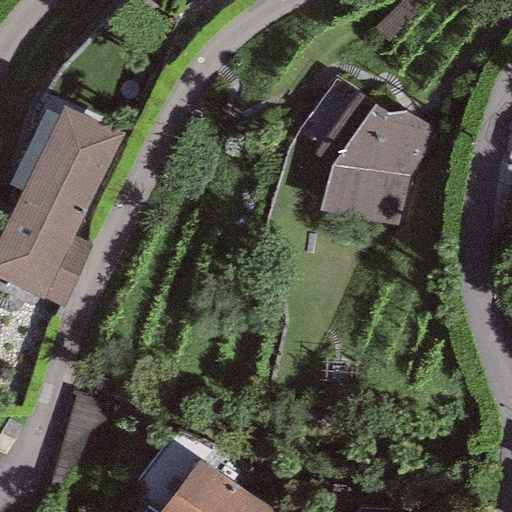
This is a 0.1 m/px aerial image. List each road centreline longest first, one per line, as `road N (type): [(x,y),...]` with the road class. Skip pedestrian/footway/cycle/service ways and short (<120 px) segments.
road 1 (residential): [(286,0),(225,38),(176,107),(87,286),(21,468),(0,488)]
road 2 (residential): [(507,511),(511,437),(471,275),(478,172),(511,73)]
